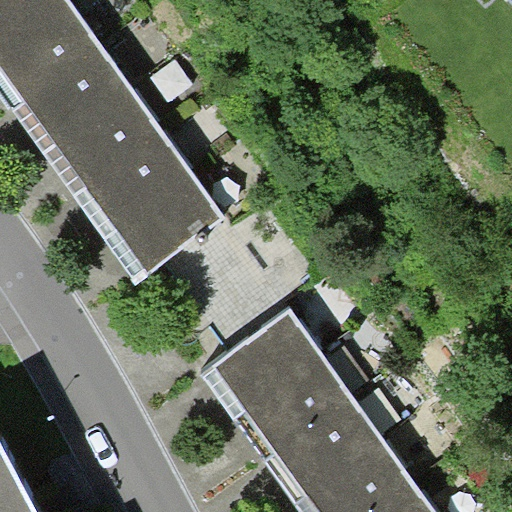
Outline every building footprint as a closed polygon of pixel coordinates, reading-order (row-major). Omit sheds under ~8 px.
[(227,216),(70,0),(0,0),(0,68),(149,272),(227,216)] [(149,272),(0,68),(0,91),(138,280),(149,272)] [(437,511),(290,309),(214,365),(319,511),(437,511)] [(319,511),(214,365),(201,374),(300,511),(319,511)] [(0,511),(37,511),(0,441),(0,511)]
